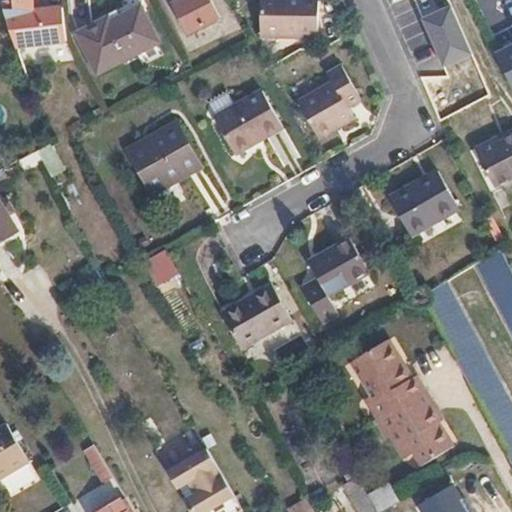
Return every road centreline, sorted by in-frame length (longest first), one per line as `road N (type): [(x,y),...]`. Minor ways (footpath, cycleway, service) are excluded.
road 1 (residential): [(250,239),(277,213),(421,131),(364,0)]
road 2 (unknown): [(168,511),(115,413),(9,260)]
